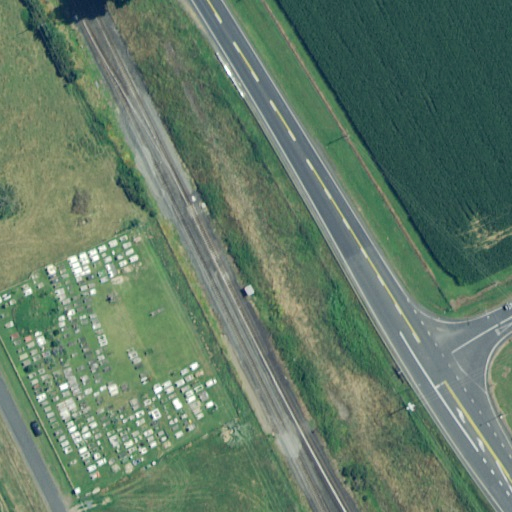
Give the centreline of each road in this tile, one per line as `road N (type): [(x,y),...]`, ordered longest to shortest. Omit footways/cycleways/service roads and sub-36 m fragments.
road 1 (primary): [(205,0),(429,366)]
road 2 (unclassified): [(61,511),(0,376)]
road 3 (primary): [(429,366),(511,489)]
